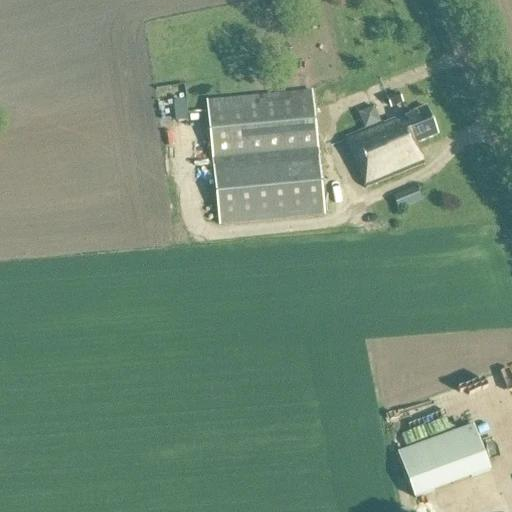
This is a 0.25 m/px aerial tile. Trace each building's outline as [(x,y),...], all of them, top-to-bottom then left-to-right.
[(219,225),(324,215),(312,91),(207,101),(219,225)] [(391,110),(402,105),(398,95),(387,100),(391,110)] [(426,108),(382,126),(381,124),(344,139),(365,192),(424,168),(416,147),(438,138),(426,108)] [(392,198),(399,213),(423,204),(416,188),(392,198)] [(414,499),(490,472),(473,426),(398,454),(414,499)]
